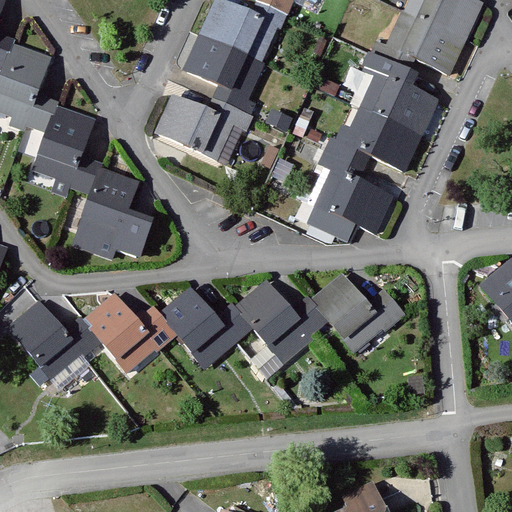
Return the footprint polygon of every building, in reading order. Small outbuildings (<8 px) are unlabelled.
[(2,0),(0,0),(0,71),(4,73),(13,49),(13,47),(0,42),(0,16),(5,1),(2,0)] [(259,0),(258,5),(263,8),(267,0),(259,0)] [(267,0),(263,8),(286,18),(293,4),(288,2),(288,0),(267,0)] [(299,0),(321,9),(324,0),(299,0)] [(413,0),(406,17),(463,43),(480,8),(480,7),(465,0),(413,0)] [(202,38),(259,65),(276,29),(280,32),(286,18),(263,8),(257,21),(252,18),(218,3),(202,38)] [(263,8),(258,5),(252,18),(257,21),(263,8)] [(380,62),(403,73),(410,59),(416,61),(447,76),(463,43),(406,17),(391,50),(387,48),(380,62)] [(0,42),(13,47),(15,43),(0,37),(0,42)] [(220,105),(242,116),(248,102),(243,100),(259,65),(202,38),(186,72),(220,89),(226,92),(220,105)] [(370,58),(380,62),(387,48),(377,43),(370,58)] [(13,49),(4,73),(0,84),(0,108),(13,113),(12,117),(27,123),(26,126),(48,134),(56,111),(57,109),(35,100),(37,96),(49,62),(13,49)] [(380,62),(370,58),(365,70),(375,74),(380,62)] [(403,73),(409,76),(416,61),(410,59),(403,73)] [(361,113),(418,139),(434,103),(403,88),(398,85),(403,73),(380,62),(375,74),(379,76),(361,113)] [(409,76),(403,73),(398,85),(403,88),(409,76)] [(214,102),(220,105),(226,92),(220,89),(214,102)] [(57,109),(59,105),(37,96),(35,100),(57,109)] [(242,116),(220,105),(214,118),(208,115),(174,99),(157,135),(215,162),(231,126),(236,129),(242,116)] [(220,105),(214,102),(208,115),(214,118),(220,105)] [(242,116),(249,118),(254,106),(248,102),(242,116)] [(0,108),(0,112),(12,117),(13,113),(0,108)] [(56,111),(48,134),(35,169),(57,177),(56,181),(73,187),(72,189),(93,197),(101,174),(102,171),(81,164),(82,158),(94,125),(56,111)] [(336,159),(358,169),(365,155),(370,158),(402,173),(418,139),(361,113),(352,134),(346,147),(342,144),(336,159)] [(249,118),(242,116),(236,129),(242,132),(247,134),(253,121),(249,118)] [(215,162),(226,167),(242,132),(236,129),(231,126),(215,162)] [(342,144),(346,147),(352,134),(343,129),(337,143),(342,144)] [(325,154),(336,159),(342,144),(337,143),(332,140),(325,154)] [(336,159),(325,154),(319,167),(324,169),(330,171),(336,159)] [(358,169),(364,172),(370,158),(365,155),(358,169)] [(102,171),(104,167),(82,158),(81,164),(102,171)] [(358,169),(336,159),(330,171),(333,173),(317,207),(356,225),(374,234),(390,199),(358,184),(353,181),(358,169)] [(70,195),(72,189),(73,187),(56,181),(57,177),(35,169),(31,180),(70,195)] [(324,169),(309,203),(317,207),(333,173),(330,171),(324,169)] [(364,172),(358,169),(353,181),(358,184),(364,172)] [(101,174),(93,197),(80,231),(102,239),(101,242),(116,247),(115,251),(136,259),(137,258),(146,234),(125,226),(126,221),(138,187),(101,174)] [(317,207),(309,226),(347,243),(356,225),(317,207)] [(146,234),(147,230),(126,221),(125,226),(146,234)] [(80,231),(79,234),(83,245),(113,255),(115,251),(116,247),(101,242),(102,239),(80,231)] [(511,265),(483,289),(511,323),(511,265)] [(313,305),(329,324),(351,351),(370,336),(372,338),(384,329),(385,331),(404,316),(387,297),(370,311),(366,306),(343,279),(313,305)] [(266,287),(237,312),(252,330),(275,356),(258,371),(267,381),(284,367),(275,357),(293,342),(296,345),(308,336),(310,338),(329,324),(313,305),(311,303),(294,318),(289,314),(266,287)] [(387,297),(383,292),(366,306),(370,311),(387,297)] [(163,319),(176,335),(200,364),(219,349),(221,351),(232,343),(234,345),(252,330),(237,312),(235,309),(216,325),(213,321),(191,295),(163,319)] [(311,303),(307,298),(289,314),(294,318),(311,303)] [(134,323),(115,300),(85,324),(101,343),(124,369),(142,355),(145,358),(156,349),(158,350),(176,335),(163,319),(160,315),(148,325),(145,321),(141,317),(134,323)] [(235,309),(232,305),(213,321),(216,325),(235,309)] [(85,324),(84,322),(65,338),(62,334),(39,307),(10,332),(47,377),(67,360),(69,363),(80,356),(82,358),(101,343),(85,324)] [(157,311),(145,321),(148,325),(160,315),(157,311)] [(84,322),(81,318),(62,334),(65,338),(84,322)] [(314,343),(310,338),(308,336),(296,345),(293,342),(275,357),(284,367),(314,343)] [(351,351),(354,353),(372,338),(370,336),(351,351)] [(200,364),(203,367),(221,351),(219,349),(200,364)] [(124,369),(126,373),(145,358),(142,355),(124,369)] [(86,363),(82,358),(80,356),(69,363),(67,360),(47,377),(56,388),(86,363)] [(346,498),(352,511),(354,511),(377,502),(369,487),(346,498)] [(381,511),(377,502),(354,511),(381,511)]
